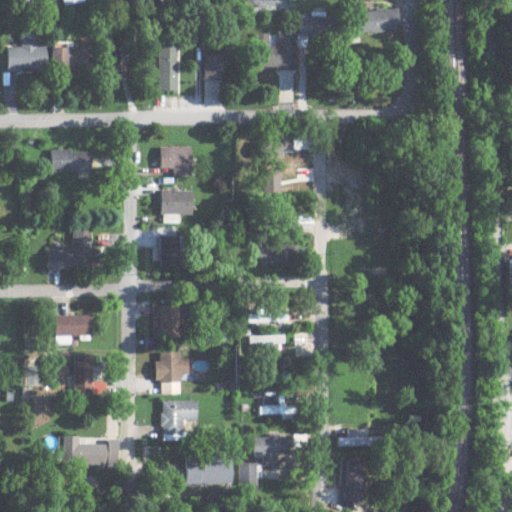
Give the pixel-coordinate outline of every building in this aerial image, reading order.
[(349,13),(352,33),(398,26),(396,6),(349,13)] [(329,33),(329,16),(306,15),(306,18),(297,18),(297,32),(329,33)] [(253,32),(252,66),(293,68),(294,31),(276,30),(275,45),(265,44),(265,32),(253,32)] [(3,45),(4,69),(43,68),(43,44),(34,44),(34,33),(19,33),(19,45),(3,45)] [(154,88),(173,89),(175,34),(155,33),(154,88)] [(92,46),(48,44),(48,68),(91,69),(92,46)] [(201,79),(220,79),(220,53),(201,53),(201,79)] [(188,145),(157,145),(157,167),(170,166),(171,175),(189,174),(188,145)] [(48,170),(87,171),(87,149),(48,149),(48,170)] [(190,189),(159,189),(159,222),(178,222),(178,213),(190,214),(190,189)] [(45,267),(93,268),(94,229),(70,229),(70,249),(46,248),(45,267)] [(159,233),(158,266),(178,267),(179,234),(159,233)] [(258,263),(287,264),(287,246),(259,245),(258,263)] [(153,336),(177,336),(176,304),(152,305),(153,336)] [(247,322),(287,321),(287,312),(265,312),(265,308),(254,308),(254,312),(246,313),(247,322)] [(54,314),(55,343),(70,342),(70,334),(91,334),(90,313),(54,314)] [(248,341),(283,342),(283,334),(248,333),(248,341)] [(179,350),(158,351),(159,359),(154,359),(154,380),(160,380),(161,392),(180,392),(180,373),(187,373),(187,358),(180,358),(179,350)] [(74,389),(93,388),(92,353),(73,353),(74,389)] [(281,413),(281,418),(292,418),(292,404),(283,405),(283,392),(261,392),(261,414),(281,413)] [(197,400),(161,400),(162,440),(187,439),(187,432),(183,432),(183,419),(197,419),(197,400)] [(364,428),(345,428),(346,436),(337,436),(337,446),(370,445),(369,436),(365,436),(364,428)] [(79,443),(79,434),(64,435),(64,465),(116,464),(116,438),(107,438),(107,442),(79,443)] [(253,436),(253,455),(262,455),(262,460),(287,459),(287,435),(253,436)] [(232,483),(231,455),(185,456),(186,484),(232,483)] [(341,502),(365,502),(364,459),(346,459),(347,486),(341,486),(341,502)] [(239,485),(257,485),(256,462),(239,462),(239,485)]
